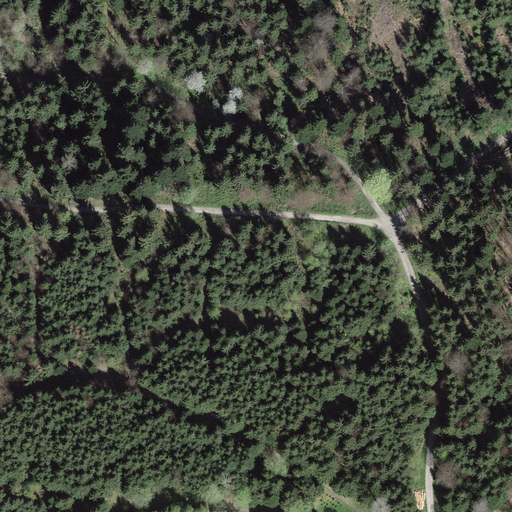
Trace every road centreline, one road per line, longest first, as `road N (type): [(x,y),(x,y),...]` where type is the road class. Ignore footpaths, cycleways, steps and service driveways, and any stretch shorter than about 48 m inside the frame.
road 1 (track): [(0,66),(107,70),(282,127),(337,161),(391,223)]
road 2 (track): [(0,201),(68,211),(391,223)]
road 3 (track): [(0,390),(101,384),(154,394),(298,467),(349,511)]
road 4 (track): [(391,223),(435,350),(434,511)]
road 5 (track): [(0,489),(237,511)]
road 6 (track): [(511,137),(391,223)]
